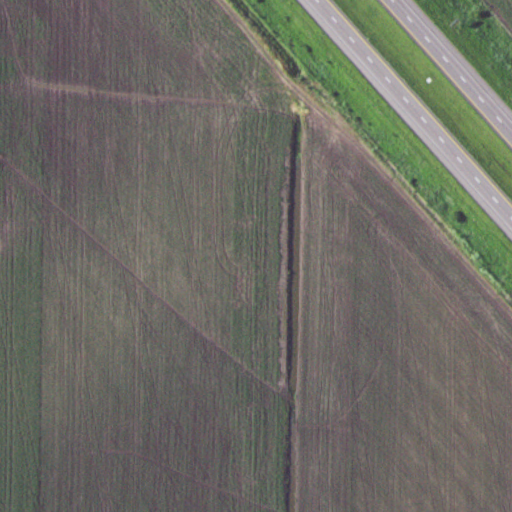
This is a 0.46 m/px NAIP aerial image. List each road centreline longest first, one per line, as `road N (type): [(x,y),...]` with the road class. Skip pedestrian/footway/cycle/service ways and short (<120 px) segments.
road 1 (motorway): [(315,0),(511,220)]
road 2 (motorway): [(511,128),(396,0)]
